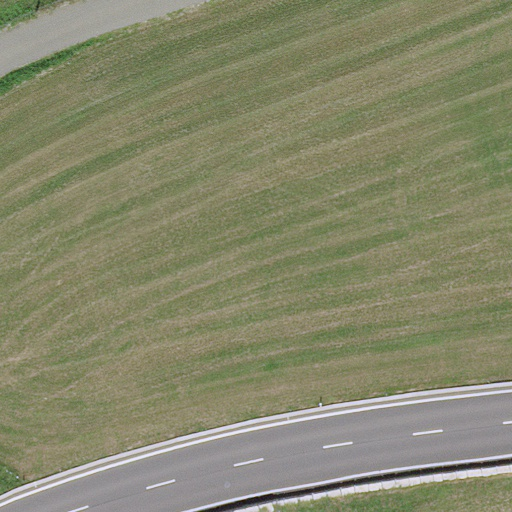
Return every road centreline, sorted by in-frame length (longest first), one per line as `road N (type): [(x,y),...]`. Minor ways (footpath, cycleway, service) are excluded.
road 1 (tertiary): [(36,511),(242,445),(511,408)]
road 2 (unclassified): [(0,54),(132,0)]
